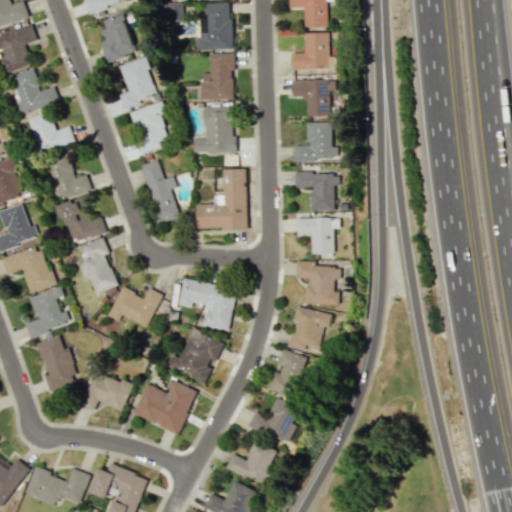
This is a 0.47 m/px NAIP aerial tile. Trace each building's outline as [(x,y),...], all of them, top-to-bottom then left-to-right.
[(0,0),(0,25),(29,17),(23,0),(22,0),(11,4),(9,0),(0,0)] [(83,0),(88,12),(126,0),(83,0)] [(288,0),(289,7),(303,7),(303,27),(325,26),(324,0),(288,0)] [(181,2),(160,2),(161,21),(182,20),(181,2)] [(230,2),(203,3),(204,13),(197,13),(198,49),(232,48),(230,2)] [(99,20),(105,39),(100,41),(106,62),(136,53),(124,13),(99,20)] [(0,33),(0,39),(2,46),(0,46),(0,48),(2,48),(5,59),(1,60),(5,73),(32,64),(25,44),(37,40),(32,24),(0,33)] [(327,32),(304,32),(304,52),(291,52),(291,68),(334,67),(334,56),(328,56),(327,32)] [(233,52),(209,53),(210,72),(200,72),(200,99),(234,98),(233,52)] [(119,94),(123,106),(158,95),(146,56),(119,64),(127,91),(119,94)] [(55,86),(41,90),(34,68),(12,74),(20,101),(17,102),(20,115),(60,103),(55,86)] [(292,79),(292,96),(305,96),(305,115),(329,115),(328,90),(334,90),(334,78),(292,79)] [(129,111),(138,138),(135,139),(139,153),(168,144),(159,114),(165,112),(161,101),(129,111)] [(234,152),(233,105),(203,106),(204,137),(192,137),(193,152),(234,152)] [(28,118),(39,152),(74,141),(69,125),(55,129),(50,111),(28,118)] [(331,121),(306,122),(307,145),(294,145),(294,161),(343,161),(343,146),(331,146),(331,121)] [(86,174),(75,177),(68,155),(44,163),(56,201),(91,190),(86,174)] [(0,206),(1,207),(0,204),(0,201),(23,195),(12,158),(0,161),(0,206)] [(140,165),(158,222),(179,216),(170,188),(176,187),(173,176),(163,178),(157,159),(140,165)] [(222,168),(223,194),(213,194),(213,203),(195,204),(196,229),(247,228),(245,168),(222,168)] [(295,187),(310,186),(311,210),(336,210),(335,172),(295,172),(295,187)] [(71,242),(106,230),(101,217),(90,220),(82,196),(58,204),(71,242)] [(0,209),(0,213),(6,233),(0,234),(0,248),(38,237),(34,224),(28,226),(22,203),(0,209)] [(296,233),(310,233),(311,254),(333,253),(332,228),(339,228),(339,217),(296,218),(296,233)] [(82,244),(88,259),(78,263),(84,280),(90,278),(95,293),(117,285),(105,254),(108,253),(102,237),(82,244)] [(2,256),(6,273),(22,269),(28,292),(56,284),(53,270),(47,272),(40,246),(2,256)] [(336,304),(336,282),(340,282),(340,267),(314,266),(314,260),(296,260),(296,277),(306,278),(306,303),(336,304)] [(178,305),(191,307),(192,301),(206,304),(202,325),(229,329),(236,288),(183,279),(178,305)] [(30,296),(37,319),(25,323),(29,336),(72,323),(68,310),(60,312),(56,298),(63,296),(60,286),(30,296)] [(146,327),(162,294),(148,287),(144,297),(122,286),(108,315),(119,320),(121,315),(146,327)] [(328,313),(296,306),(288,347),(304,350),(304,344),(321,348),(328,313)] [(203,382),(213,360),(216,361),(224,341),(192,328),(180,357),(171,353),(165,366),(203,382)] [(37,342),(47,375),(44,376),(48,389),(79,380),(64,333),(37,342)] [(269,388),(294,398),(309,358),(282,347),(276,363),(278,364),(269,388)] [(131,385),(93,370),(80,404),(94,410),(98,401),(122,410),(131,385)] [(145,383),(133,414),(179,433),(196,390),(170,379),(165,391),(145,383)] [(247,425),(284,444),(302,409),(276,396),(267,415),(255,409),(247,425)] [(225,467),(260,484),(277,450),(254,439),(244,459),(232,453),(225,467)] [(0,505),(1,506),(30,468),(17,458),(11,465),(0,456),(0,505)] [(135,511),(147,477),(109,464),(107,470),(98,467),(90,490),(114,499),(109,511),(135,511)] [(25,494),(54,504),(57,496),(78,503),(89,473),(72,467),(68,479),(34,467),(25,494)] [(257,491),(233,480),(224,499),(210,493),(203,506),(215,511),(249,511),(247,511),(257,491)]
